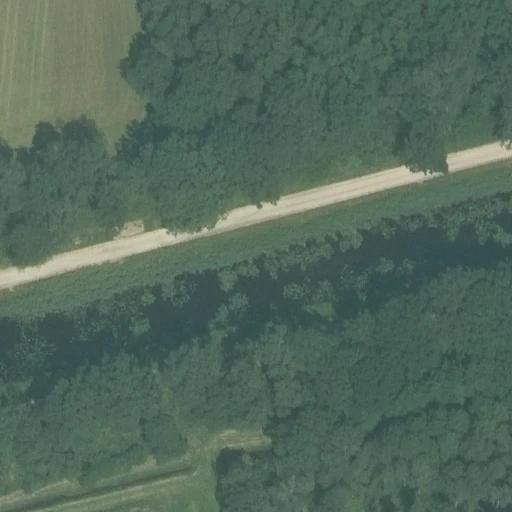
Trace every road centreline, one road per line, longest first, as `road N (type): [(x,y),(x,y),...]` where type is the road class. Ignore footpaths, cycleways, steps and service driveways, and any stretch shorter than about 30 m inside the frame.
road 1 (unclassified): [(0,437),(511,304)]
road 2 (track): [(511,151),(0,282)]
